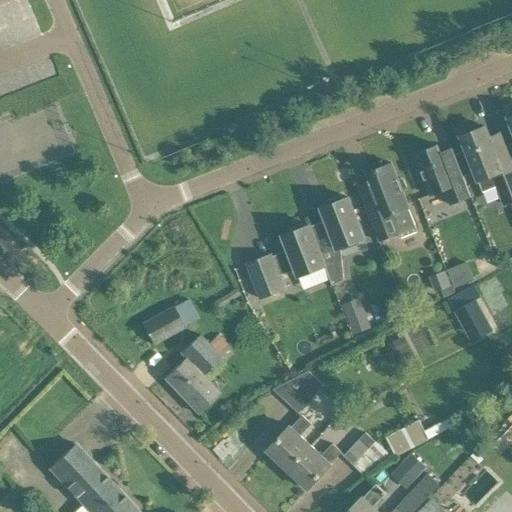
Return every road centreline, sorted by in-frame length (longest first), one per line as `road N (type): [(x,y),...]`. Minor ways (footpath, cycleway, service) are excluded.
road 1 (residential): [(47,317),(147,206),(511,66)]
road 2 (tertiary): [(236,511),(47,317)]
